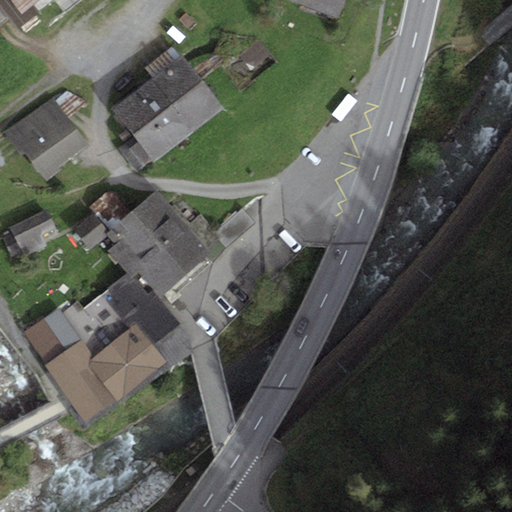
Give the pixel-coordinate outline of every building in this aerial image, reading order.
[(6,0),(18,15),(37,0),(6,0)] [(284,0),(338,18),(344,0),(284,0)] [(153,79),(182,56),(173,45),(144,69),(153,79)] [(155,162),(224,108),(182,56),(153,79),(113,110),(134,137),(119,149),(137,172),(153,159),(155,162)] [(89,146),(53,99),(9,133),(5,136),(21,157),(25,153),(45,180),(89,146)] [(211,258),(158,190),(108,229),(118,243),(109,250),(128,274),(131,278),(139,272),(159,298),(211,258)] [(46,209),(9,227),(12,233),(3,238),(11,256),(21,252),(23,257),(46,246),(40,234),(55,227),(46,209)] [(228,246),(255,226),(244,212),(217,232),(228,246)] [(91,250),(107,236),(103,231),(106,228),(94,213),(74,230),(91,250)] [(121,405),(197,346),(161,300),(159,298),(139,272),(131,278),(128,274),(84,308),(79,302),(62,314),(95,356),(87,362),(121,405)] [(87,362),(95,356),(62,314),(60,309),(23,335),(88,427),(121,405),(87,362)]
